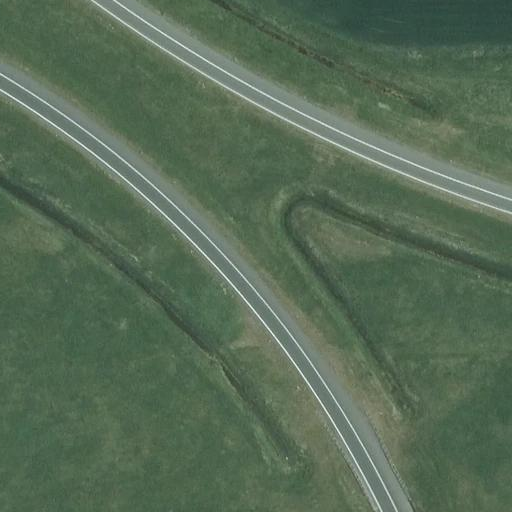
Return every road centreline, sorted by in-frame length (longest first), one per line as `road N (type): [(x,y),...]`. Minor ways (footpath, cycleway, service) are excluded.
road 1 (motorway): [(392,511),(330,403),(243,285),(71,126),(0,82)]
road 2 (motorway): [(511,204),(407,168),(314,123),(179,53),(100,0)]
